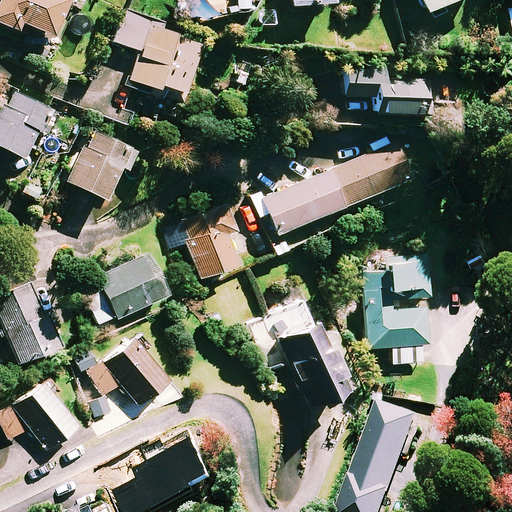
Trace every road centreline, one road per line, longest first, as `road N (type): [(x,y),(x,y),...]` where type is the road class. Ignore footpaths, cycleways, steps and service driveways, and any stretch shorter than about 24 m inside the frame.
road 1 (unknown): [(0,500),(168,423),(204,417),(229,423),(246,445),(256,511)]
road 2 (unknown): [(0,210),(32,238),(121,238),(244,181)]
